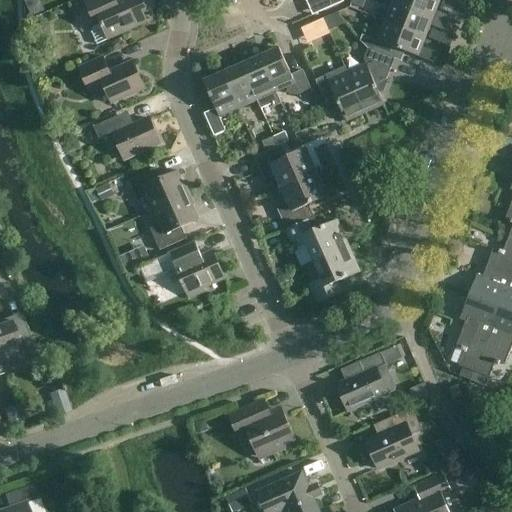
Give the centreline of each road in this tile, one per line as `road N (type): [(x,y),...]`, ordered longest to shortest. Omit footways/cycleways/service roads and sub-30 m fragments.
road 1 (unclassified): [(292,356),(380,315),(393,297),(493,35)]
road 2 (residential): [(292,356),(196,138),(176,0)]
road 3 (unclassified): [(0,458),(292,356)]
road 4 (residential): [(350,511),(351,494),(292,356)]
